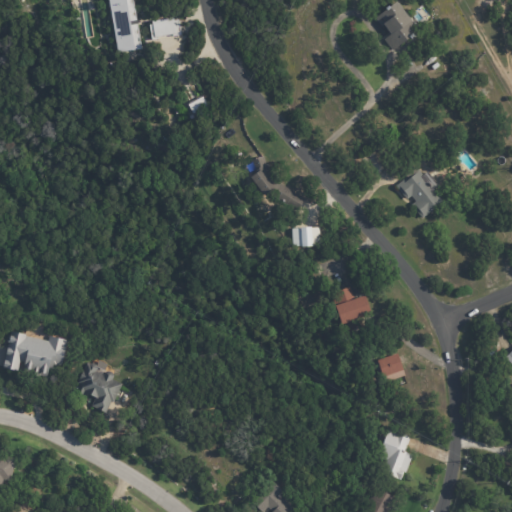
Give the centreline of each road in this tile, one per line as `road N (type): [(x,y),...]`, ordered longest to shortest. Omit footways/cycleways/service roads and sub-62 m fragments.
road 1 (residential): [(436,511),(460,434),(444,317),(237,73),(209,19),(208,0)]
road 2 (residential): [(185,511),(54,431),(0,414)]
